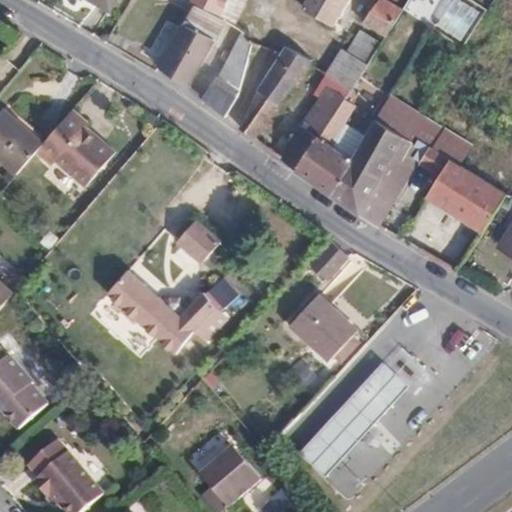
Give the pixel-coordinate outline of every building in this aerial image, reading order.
[(117,0),(91,0),(111,11),(117,0)] [(193,0),(193,1),(220,14),(226,0),(193,0)] [(237,23),(248,0),(226,0),(220,14),(237,23)] [(349,0),(308,0),(303,9),(334,27),(349,0)] [(387,37),(404,10),(385,0),(380,0),(375,9),(375,10),(367,24),(387,37)] [(158,68),(194,83),(215,33),(179,18),(158,68)] [(369,66),(383,45),(361,31),(348,53),(369,66)] [(252,45),(243,32),(236,45),(218,77),(240,92),(252,45)] [(259,91),(242,129),(255,139),(296,82),(310,64),(313,60),(286,47),(259,91)] [(354,90),(369,66),(348,53),(343,50),(327,74),(352,89),(354,90)] [(270,150),(281,158),(280,158),(297,170),(318,139),(320,141),(346,100),(352,89),(327,74),(310,64),(296,82),(312,94),(313,101),(281,145),(276,141),(270,150)] [(218,77),(203,99),(226,117),(239,96),(240,92),(218,77)] [(420,114),(391,95),(375,123),(403,139),(415,146),(419,139),(418,118),(420,114)] [(356,106),(346,100),(320,141),(318,139),(297,170),(313,182),(332,196),(352,161),(338,152),(341,147),(334,142),(335,142),(346,123),(356,106)] [(0,158),(18,174),(37,152),(44,143),(40,140),(4,108),(0,112),(0,158)] [(88,123),(73,110),(71,113),(86,127),(88,123)] [(86,127),(71,113),(44,143),(37,152),(47,161),(53,166),(57,161),(62,166),(87,187),(104,166),(108,161),(116,153),(86,127)] [(511,176),(511,172),(420,114),(418,118),(419,139),(451,159),(502,192),(511,176)] [(403,139),(375,123),(367,136),(352,161),(332,196),(360,215),(403,139)] [(352,161),(367,136),(346,123),(335,142),(334,142),(341,147),(338,152),(352,161)] [(415,146),(403,139),(360,215),(378,226),(416,158),(415,158),(420,150),(415,146)] [(451,159),(419,139),(415,146),(420,150),(415,158),(416,158),(441,175),(451,159)] [(508,194),(502,192),(451,159),(441,175),(428,197),(463,220),(483,233),(508,194)] [(202,264),(221,243),(222,242),(197,220),(179,241),(177,242),(202,264)] [(457,272),(483,233),(463,220),(441,254),(438,260),(457,272)] [(501,247),(511,253),(511,230),(509,235),(501,247)] [(312,265),(327,280),(349,257),(333,242),(312,265)] [(424,252),(438,260),(441,254),(439,253),(428,246),(424,252)] [(203,325),(217,307),(204,293),(188,310),(185,307),(177,307),(174,310),(129,271),(109,294),(177,355),(195,334),(200,338),(207,329),(203,325)] [(0,273),(0,307),(16,284),(0,273)] [(220,280),(208,287),(222,310),(235,303),(220,280)] [(291,325),(330,361),(335,356),(341,362),(342,362),(360,342),(353,336),(358,331),(319,295),(291,325)] [(0,347),(0,406),(2,409),(20,430),(49,405),(31,385),(33,382),(9,355),(7,356),(0,347)] [(385,368),(368,386),(390,406),(407,388),(385,368)] [(390,406),(368,386),(352,403),(375,423),(390,406)] [(375,423),(352,403),(336,420),(358,441),(375,423)] [(358,441),(336,420),(320,438),(342,458),(358,441)] [(342,458),(320,438),(305,455),(327,475),(342,458)] [(59,440),(30,465),(40,477),(39,478),(40,480),(36,483),(48,498),(52,494),(60,503),(67,511),(83,511),(105,494),(59,440)] [(230,506),(264,477),(233,441),(199,471),(230,506)] [(284,511),(303,489),(291,478),(262,511),(284,511)] [(60,503),(52,494),(48,498),(56,507),(60,503)]
